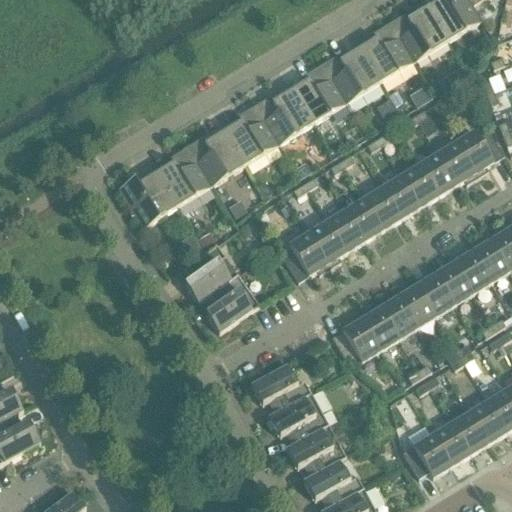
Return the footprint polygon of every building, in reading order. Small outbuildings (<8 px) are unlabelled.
[(442,0),(444,2),(426,13),(447,48),(481,27),(472,11),(471,11),(464,0),(442,0)] [(464,0),(471,11),(472,11),(484,4),(482,0),(464,0)] [(405,18),(389,28),(413,68),(447,48),(426,13),(408,24),(405,18)] [(376,43),(358,54),(380,89),(413,68),(389,28),(373,38),(376,43)] [(337,60),(321,70),(346,110),(380,89),(358,54),(340,65),(337,60)] [(501,63),(490,68),(493,75),(504,71),(501,63)] [(309,85),(291,96),(312,130),(346,110),(321,70),(306,79),(309,85)] [(472,79),(467,70),(464,72),(469,81),(472,79)] [(466,83),(461,74),(454,78),(459,87),(466,83)] [(482,90),(486,101),(493,98),(489,87),(482,90)] [(270,102),(254,111),(278,151),(312,130),(291,96),(273,107),(270,102)] [(493,98),(486,101),(490,112),(498,109),(493,98)] [(241,126),(223,137),(244,172),(278,151),(254,111),(238,121),(241,126)] [(423,116),(413,122),(417,129),(427,123),(423,116)] [(417,129),(413,122),(403,129),(407,135),(417,129)] [(497,130),(502,141),(509,138),(505,127),(497,130)] [(202,143),(186,153),(210,193),(244,172),(223,137),(205,148),(202,143)] [(474,137),(455,149),(477,184),(488,178),(485,174),(503,163),(488,137),(478,143),(474,137)] [(511,145),(509,138),(502,141),(506,152),(511,150),(511,145)] [(386,139),(376,145),(381,152),(391,145),(386,139)] [(381,152),(376,145),(366,151),(370,158),(381,152)] [(455,149),(436,160),(456,192),(463,187),(465,191),(477,184),(455,149)] [(174,167),(155,179),(177,213),(210,193),(186,153),(171,162),(174,167)] [(436,160),(418,171),(437,203),(456,192),(436,160)] [(350,161),(340,167),(344,174),(354,168),(350,161)] [(344,174),(340,167),(329,174),(334,181),(344,174)] [(305,171),(294,177),(299,185),(310,179),(305,171)] [(418,171),(400,182),(419,214),(437,203),(418,171)] [(177,213),(155,179),(138,189),(135,184),(118,195),(142,234),(177,213)] [(400,182),(381,194),(401,225),(419,214),(400,182)] [(313,184),(303,190),(307,197),(317,191),(313,184)] [(264,188),(257,192),(263,204),(271,199),(264,188)] [(307,197),(303,190),(293,196),(297,203),(307,197)] [(381,194),(363,205),(382,237),(401,225),(381,194)] [(363,205),(344,216),(364,248),(382,237),(363,205)] [(240,207),(229,215),(235,224),(246,216),(240,207)] [(344,216),(326,228),(345,259),(364,248),(344,216)] [(261,228),(268,224),(265,218),(257,222),(261,228)] [(326,228),(307,239),(329,275),(340,268),(338,264),(345,259),(326,228)] [(496,242),(489,246),(509,278),(511,275),(511,241),(505,231),(494,238),(496,242)] [(209,238),(197,245),(204,257),(216,249),(209,238)] [(329,275),(307,239),(289,251),(292,257),(282,263),(297,289),(316,278),(318,282),(329,275)] [(203,259),(193,242),(182,249),(192,265),(203,259)] [(489,246),(471,257),(490,289),(509,278),(489,246)] [(237,281),(216,251),(182,275),(190,287),(184,291),(198,310),(203,306),(231,286),(237,281)] [(254,259),(259,266),(268,259),(263,253),(254,259)] [(471,257),(453,269),(472,300),(490,289),(471,257)] [(453,269),(434,280),(454,312),(472,300),(453,269)] [(434,280),(416,291),(435,323),(454,312),(434,280)] [(203,306),(211,316),(205,320),(219,340),(259,312),(237,281),(231,286),(203,306)] [(416,291),(397,303),(417,334),(435,323),(416,291)] [(397,303),(379,314),(398,346),(417,334),(397,303)] [(369,315),(358,321),(380,357),(398,346),(379,314),(371,318),(369,315)] [(380,357),(358,321),(347,328),(349,332),(331,343),(347,369),(357,362),(361,369),(380,357)] [(501,325),(490,331),(495,338),(505,332),(501,325)] [(495,338),(490,331),(480,337),(485,344),(495,338)] [(511,343),(508,337),(498,343),(502,350),(511,343)] [(502,350),(498,343),(488,350),(492,356),(502,350)] [(466,350),(456,356),(460,363),(470,357),(466,350)] [(445,363),(450,369),(460,363),(456,356),(445,363)] [(470,357),(460,363),(464,370),(474,364),(470,357)] [(460,363),(450,369),(454,376),(464,370),(460,363)] [(427,370),(417,376),(421,383),(431,377),(427,370)] [(268,408),(274,419),(274,420),(311,400),(304,387),(297,391),(286,371),(250,390),(262,411),(268,408)] [(421,383),(417,376),(407,382),(411,389),(421,383)] [(348,380),(344,385),(351,391),(355,386),(348,380)] [(435,382),(424,388),(429,395),(439,389),(435,382)] [(429,395),(424,388),(414,395),(419,401),(429,395)] [(0,428),(17,420),(17,421),(23,417),(11,396),(5,400),(0,389),(0,428)] [(511,407),(505,396),(487,407),(506,439),(511,435),(511,407)] [(285,440),(291,451),(291,452),(328,432),(311,400),(274,420),(274,419),(268,422),(279,443),(285,440)] [(487,407),(468,418),(488,450),(506,439),(487,407)] [(468,418),(450,430),(469,462),(488,450),(468,418)] [(17,420),(0,428),(0,470),(40,450),(29,428),(23,432),(17,421),(17,420)] [(450,430),(431,441),(451,473),(469,462),(450,430)] [(302,472),(308,483),(309,484),(345,463),(328,432),(291,452),(291,451),(285,454),(296,475),(302,472)] [(451,473),(431,441),(412,453),(402,459),(418,485),(428,478),(432,484),(451,473)] [(320,504),(324,511),(332,511),(363,495),(356,483),(349,487),(339,468),(346,464),(345,463),(309,484),(308,483),(302,486),(314,507),(320,504)] [(332,511),(372,511),(363,495),(332,511)] [(81,511),(71,498),(52,511),(81,511)]
